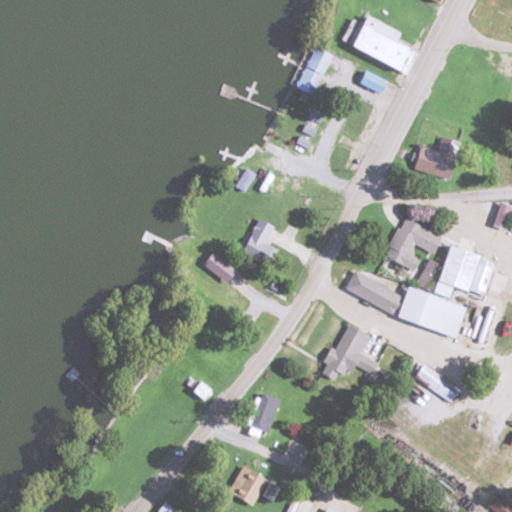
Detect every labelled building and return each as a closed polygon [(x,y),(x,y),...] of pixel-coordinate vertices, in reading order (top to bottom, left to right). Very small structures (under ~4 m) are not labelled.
[(402,74),(412,51),(377,35),(381,26),(358,16),(343,46),(402,74)] [(307,96),(327,55),(308,46),(288,86),(307,96)] [(432,149),(415,144),(408,168),(444,179),(455,142),(435,137),(432,149)] [(473,155),(490,163),(498,146),(482,138),(473,155)] [(246,176),(239,172),(230,185),(237,190),(246,176)] [(415,259),(404,254),(408,245),(428,254),(436,236),(397,217),(378,257),(409,271),(415,259)] [(269,228),(253,218),(233,251),(257,266),(267,250),(259,244),(269,228)] [(488,261),(441,247),(427,292),(443,297),(446,287),(477,296),(488,261)] [(216,294),(232,304),(236,299),(219,288),(216,294)] [(355,354),(364,336),(341,324),(315,373),(338,385),(350,361),(362,367),(366,359),(355,354)] [(454,388),(417,363),(408,376),(445,402),(454,388)] [(197,399),(204,389),(194,381),(186,391),(197,399)] [(275,399),(255,392),(243,427),(263,433),(275,399)] [(223,494),(246,507),(260,480),(238,468),(223,494)] [(302,511),(306,504),(294,499),(288,511),(302,511)]
